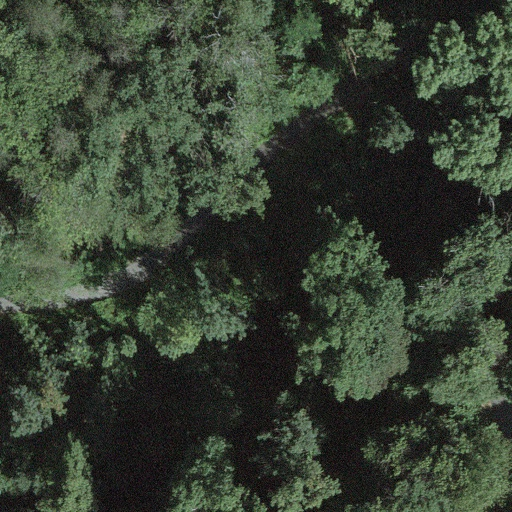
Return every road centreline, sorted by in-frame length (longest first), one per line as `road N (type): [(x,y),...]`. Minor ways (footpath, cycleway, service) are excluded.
road 1 (unclassified): [(0,309),(63,302),(138,274),(261,163),(409,48),(478,10),(511,14)]
road 2 (unclassified): [(511,260),(497,371),(501,410),(511,426)]
